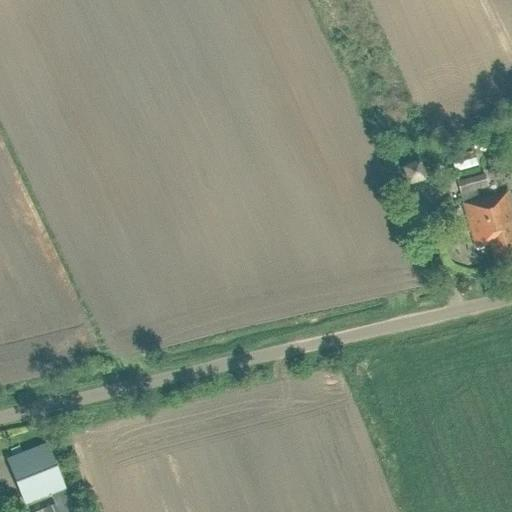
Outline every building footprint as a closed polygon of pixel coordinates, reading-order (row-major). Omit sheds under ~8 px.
[(500,153),(496,134),(476,139),(478,145),(485,144),(488,155),(500,153)] [(460,161),(461,171),(485,168),(484,158),(460,161)] [(399,167),(407,187),(426,180),(418,161),(399,167)] [(494,266),(511,260),(511,225),(511,224),(511,223),(511,210),(507,192),(477,199),(475,190),(487,187),(483,174),(456,183),(461,204),(462,204),(474,249),(488,245),(494,266)] [(437,244),(447,241),(445,234),(435,237),(437,244)] [(51,495),(64,490),(46,445),(7,461),(25,506),(51,495)]
